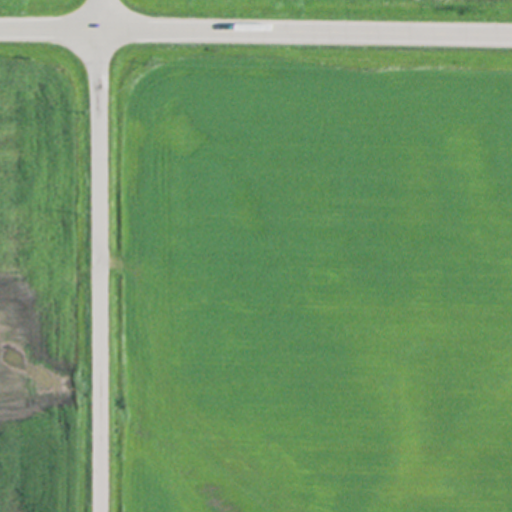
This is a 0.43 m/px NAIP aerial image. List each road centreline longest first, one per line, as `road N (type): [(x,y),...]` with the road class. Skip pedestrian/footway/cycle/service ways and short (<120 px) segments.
road 1 (primary): [(511,37),(0,31)]
road 2 (residential): [(94,511),(94,0)]
